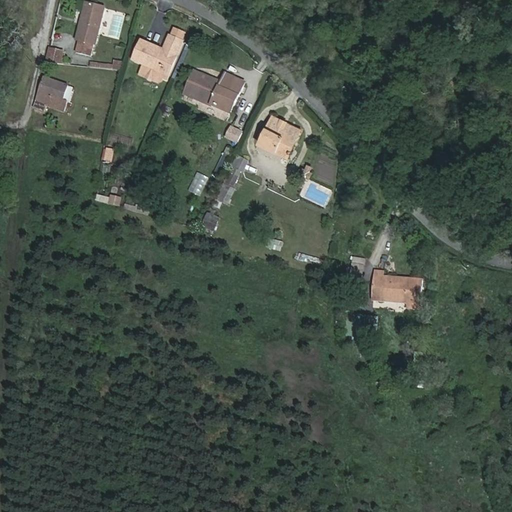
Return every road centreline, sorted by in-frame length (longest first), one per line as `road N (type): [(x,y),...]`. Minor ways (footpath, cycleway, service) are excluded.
road 1 (unclassified): [(511,259),(459,250),(253,42),(179,0)]
road 2 (track): [(50,0),(12,232),(0,393)]
